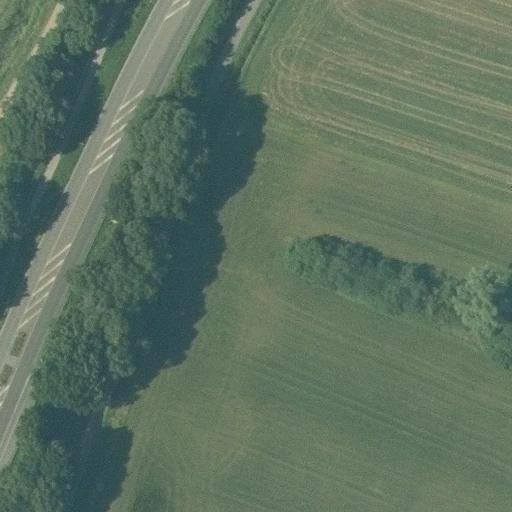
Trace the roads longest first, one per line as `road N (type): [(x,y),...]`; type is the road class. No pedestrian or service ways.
road 1 (unclassified): [(56,511),(210,87),(253,0)]
road 2 (primary): [(0,399),(153,51),(183,0)]
road 3 (track): [(63,0),(0,119)]
